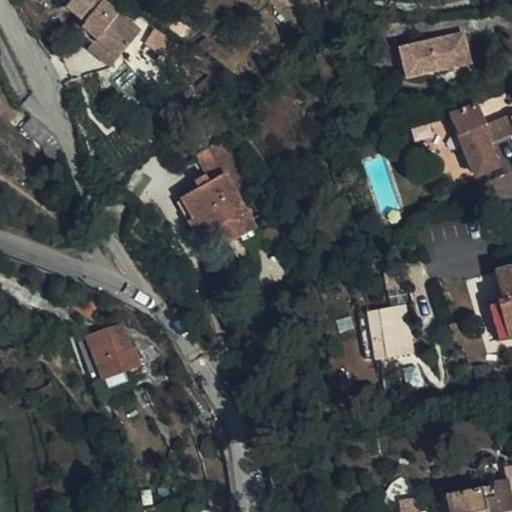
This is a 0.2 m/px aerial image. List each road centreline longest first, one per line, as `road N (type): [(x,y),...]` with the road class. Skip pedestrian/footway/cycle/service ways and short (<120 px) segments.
road 1 (residential): [(134,291),(136,274),(94,209),(55,109),(0,4)]
road 2 (residential): [(244,511),(223,408),(167,320),(134,291)]
road 3 (residential): [(134,291),(0,238)]
